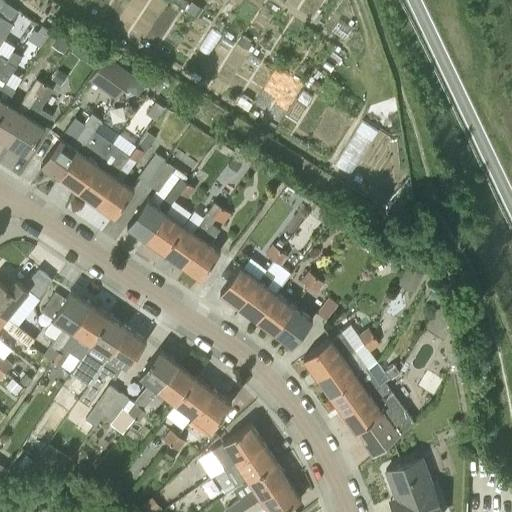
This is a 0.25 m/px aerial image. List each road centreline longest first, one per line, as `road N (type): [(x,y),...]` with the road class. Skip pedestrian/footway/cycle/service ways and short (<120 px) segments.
road 1 (residential): [(349,511),(303,420),(256,366),(3,191)]
road 2 (trunk): [(412,0),(511,207)]
